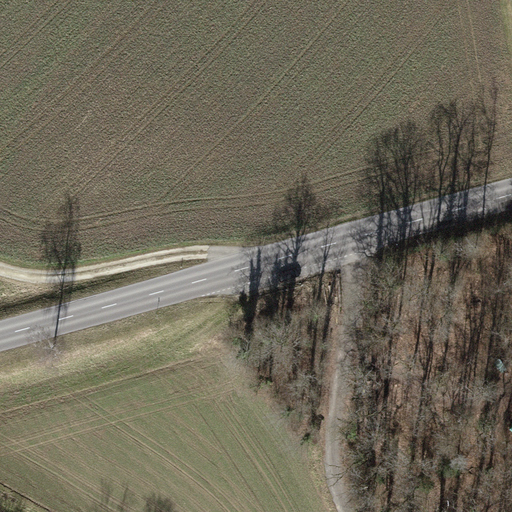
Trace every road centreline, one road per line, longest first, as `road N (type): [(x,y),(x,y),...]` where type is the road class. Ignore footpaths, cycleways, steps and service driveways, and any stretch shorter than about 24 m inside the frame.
road 1 (primary): [(0,337),(511,198)]
road 2 (track): [(360,240),(336,437),(337,480),(356,511)]
road 3 (track): [(0,267),(71,276),(185,254),(230,255),(245,268)]
